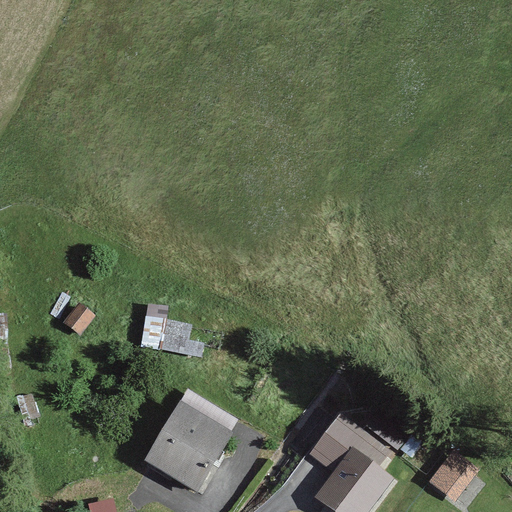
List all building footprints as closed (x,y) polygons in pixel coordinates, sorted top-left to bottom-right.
[(192,338),(195,322),(169,318),(171,306),(150,302),(141,345),(204,356),(207,341),(192,338)] [(233,432),(176,401),(142,464),(199,494),(233,432)] [(333,472),(315,497),(334,511),(368,511),(394,478),(379,467),(391,451),(341,413),(310,455),(333,472)] [(478,467),(447,446),(425,480),(456,501),(478,467)] [(114,511),(112,500),(89,505),(90,511),(114,511)]
